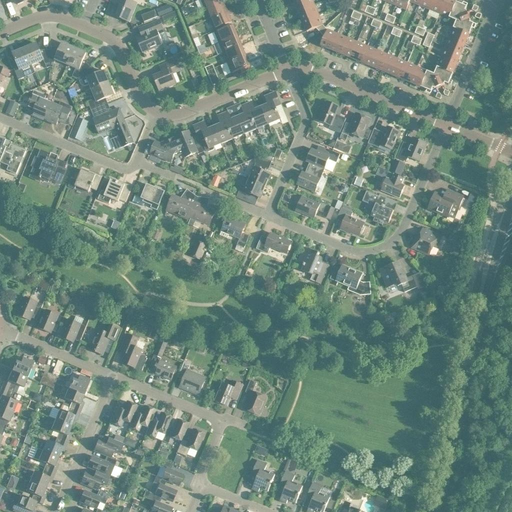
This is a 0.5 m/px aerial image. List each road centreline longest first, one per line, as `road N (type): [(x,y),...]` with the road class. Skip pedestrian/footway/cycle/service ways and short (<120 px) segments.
road 1 (tertiary): [(502,252),(433,511)]
road 2 (residential): [(446,125),(399,237),(386,246),(352,249),(267,214)]
road 3 (residential): [(198,486),(223,421),(108,376)]
road 4 (residential): [(446,125),(300,65),(283,67)]
road 5 (residential): [(267,214),(305,117),(283,67)]
road 6 (residential): [(135,160),(123,168),(0,117)]
road 7 (residential): [(283,67),(177,116),(153,115)]
road 8 (residential): [(485,0),(488,15),(446,125)]
